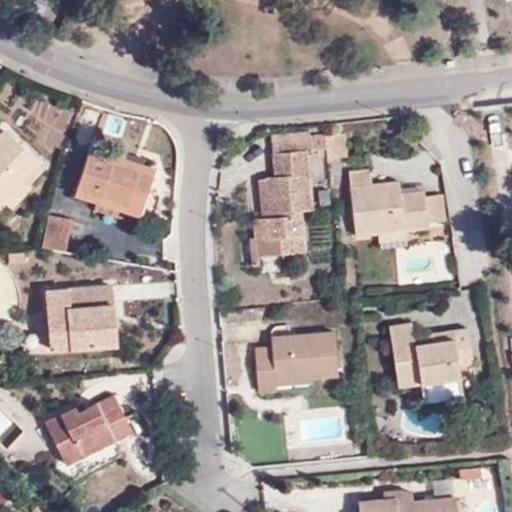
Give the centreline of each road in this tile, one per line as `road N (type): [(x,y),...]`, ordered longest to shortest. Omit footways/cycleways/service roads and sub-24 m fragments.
road 1 (residential): [(210,114),(192,185),(208,476),(247,509)]
road 2 (residential): [(511,84),(210,114)]
road 3 (residential): [(210,114),(68,71),(0,27)]
